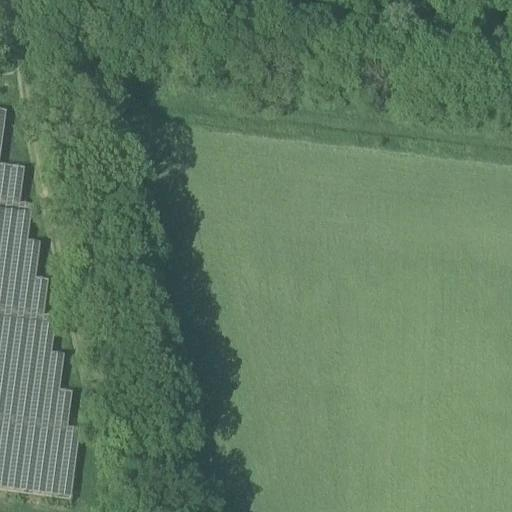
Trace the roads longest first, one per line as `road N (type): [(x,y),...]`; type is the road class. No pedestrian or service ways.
road 1 (track): [(22,0),(113,511)]
road 2 (track): [(27,41),(511,98)]
